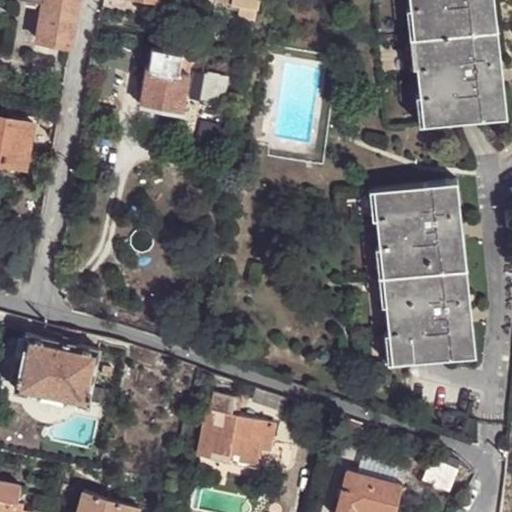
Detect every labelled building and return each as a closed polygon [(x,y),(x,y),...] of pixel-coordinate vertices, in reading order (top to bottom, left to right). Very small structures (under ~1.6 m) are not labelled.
[(41,41),(75,47),(82,0),(47,0),(47,3),(41,41)] [(406,0),(420,123),(510,114),(497,0),(406,0)] [(258,15),(260,3),(243,1),(241,12),(258,15)] [(176,47),(178,38),(155,34),(153,43),(176,47)] [(195,49),(176,47),(153,43),(151,43),(148,61),(147,61),(140,103),(184,109),(195,49)] [(222,102),(225,75),(196,72),(193,99),(222,102)] [(0,159),(26,165),(37,115),(4,109),(3,114),(0,113),(0,159)] [(460,179),(370,191),(389,362),(480,352),(460,179)] [(33,327),(32,333),(24,331),(23,339),(20,353),(14,385),(45,391),(59,395),(89,401),(100,346),(102,337),(82,333),(81,336),(33,327)] [(20,353),(23,339),(17,338),(15,352),(20,353)] [(286,393),(255,382),(251,393),(282,404),(286,393)] [(58,402),(59,395),(45,391),(43,399),(58,402)] [(215,392),(211,408),(231,412),(234,396),(215,392)] [(231,412),(211,408),(209,407),(199,453),(255,465),(257,461),(261,439),(270,441),(275,421),(231,412)] [(368,421),(341,412),(335,438),(362,445),(368,421)] [(257,461),(255,465),(266,466),(270,465),(274,442),(270,441),(265,461),(264,464),(257,461)] [(448,483),(451,465),(428,462),(426,479),(448,483)] [(396,511),(403,486),(349,471),(339,511),(396,511)] [(22,511),(23,511),(24,503),(19,502),(21,493),(23,483),(0,478),(0,511),(22,511)] [(77,511),(137,511),(139,507),(83,491),(77,511)]
